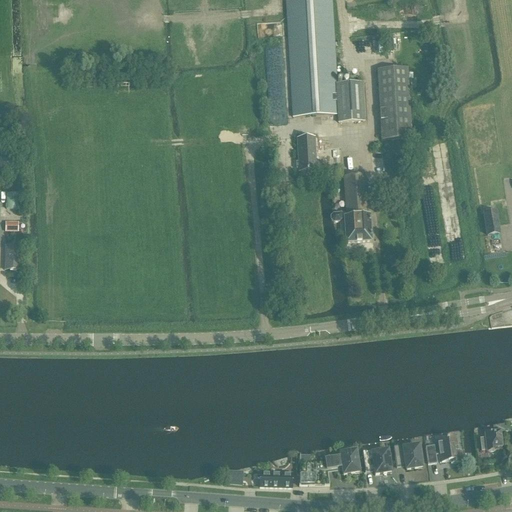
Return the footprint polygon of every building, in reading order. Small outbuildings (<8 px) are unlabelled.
[(336,85),(332,24),(331,0),(284,0),(286,24),(287,38),(287,39),(288,39),(293,119),(338,116),(338,124),(364,123),(361,84),(336,85)] [(377,72),(381,142),(411,140),(407,70),(377,72)] [(314,139),(297,140),(298,163),(296,164),(296,171),(299,170),(299,173),(316,172),(314,139)] [(0,173),(13,173),(14,157),(0,157),(0,173)] [(331,222),(333,224),(338,224),(341,221),(341,220),(343,220),(345,246),(371,244),(369,217),(366,217),(364,177),(343,178),(346,215),(333,216),(330,218),(331,222)] [(22,196),(6,196),(6,211),(22,211),(22,196)] [(495,212),(483,214),(486,229),(498,227),(495,212)] [(17,224),(6,224),(6,234),(17,234),(17,224)] [(20,248),(10,248),(4,248),(4,272),(20,272),(20,248)] [(485,439),(480,440),(481,447),(486,446),(487,452),(487,453),(488,453),(490,454),(493,453),(495,452),(496,452),(496,450),(501,449),(499,434),(504,433),(503,429),(503,426),(492,428),(493,435),(484,436),(485,439)] [(448,438),(436,440),(439,464),(450,463),(450,465),(461,463),(459,452),(457,453),(455,439),(448,440),(448,438)] [(422,469),(418,448),(403,450),(403,448),(392,450),(395,470),(405,468),(406,472),(422,469)] [(433,448),(425,449),(427,466),(436,465),(434,453),(433,448)] [(324,464),(309,464),(309,458),(300,458),(300,455),(299,455),(299,464),(298,488),(329,488),(326,472),(341,469),(343,477),(359,475),(355,453),(339,455),(339,456),(323,459),(324,464)] [(372,453),(362,455),(365,474),(374,473),(375,477),(390,474),(387,453),(380,454),(372,455),(372,453)] [(242,474),(230,473),(229,486),(242,487),(242,474)] [(259,489),(291,490),(292,475),(257,474),(257,480),(260,480),(259,489)]
